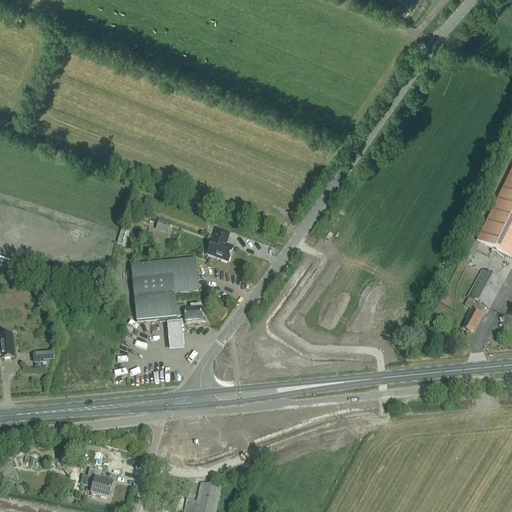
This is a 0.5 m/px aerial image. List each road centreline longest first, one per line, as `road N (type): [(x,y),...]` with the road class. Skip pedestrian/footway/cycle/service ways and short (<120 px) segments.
road 1 (tertiary): [(247,305),(474,0)]
road 2 (primary): [(179,389),(15,415)]
road 3 (unclassified): [(351,398),(511,383)]
road 4 (primary): [(15,415),(173,411)]
road 5 (primary): [(367,380),(511,365)]
